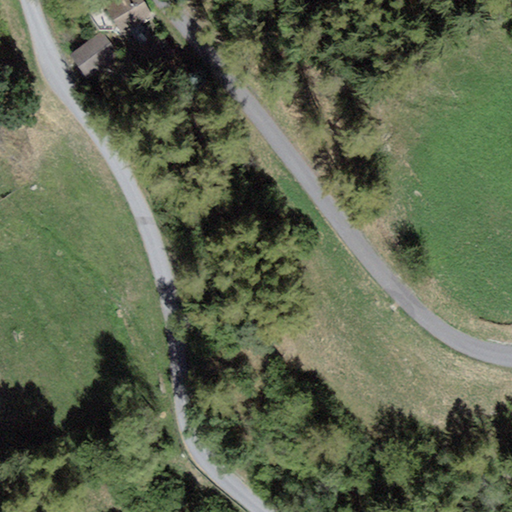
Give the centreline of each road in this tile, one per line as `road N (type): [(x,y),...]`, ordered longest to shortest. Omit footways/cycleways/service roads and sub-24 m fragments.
road 1 (unclassified): [(28,0),(53,78),(111,151),(139,208),(164,283),(192,448),(261,511)]
road 2 (unclassified): [(156,0),(399,296),(450,338),(483,354),(511,356)]
